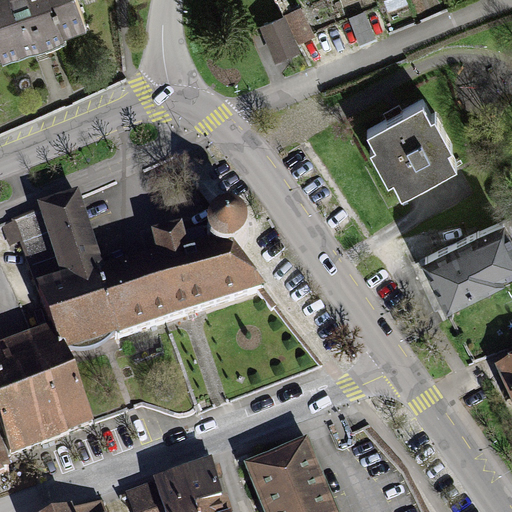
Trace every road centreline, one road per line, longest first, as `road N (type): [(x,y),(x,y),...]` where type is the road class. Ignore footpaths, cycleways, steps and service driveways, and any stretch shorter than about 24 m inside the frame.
road 1 (residential): [(220,125),(511,0)]
road 2 (tertiary): [(220,125),(397,369)]
road 3 (residential): [(216,436),(5,511)]
road 4 (residential): [(397,369),(216,436)]
road 5 (tertiary): [(0,163),(177,95)]
road 6 (tertiary): [(397,369),(499,511)]
